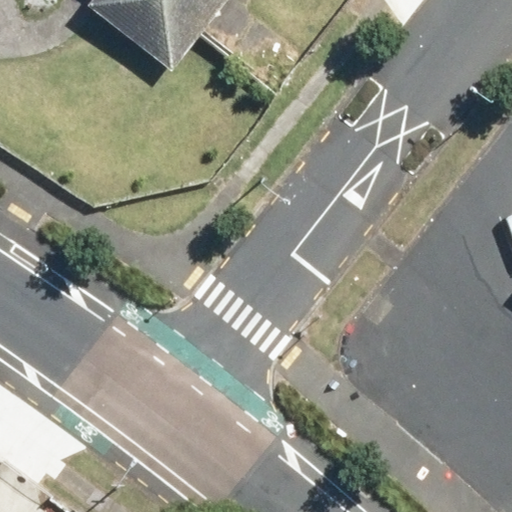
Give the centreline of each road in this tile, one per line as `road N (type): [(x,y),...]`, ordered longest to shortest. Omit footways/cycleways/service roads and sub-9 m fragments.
road 1 (residential): [(184,421),(244,313),(498,0)]
road 2 (tertiary): [(0,292),(184,421)]
road 3 (tertiary): [(184,421),(286,511)]
